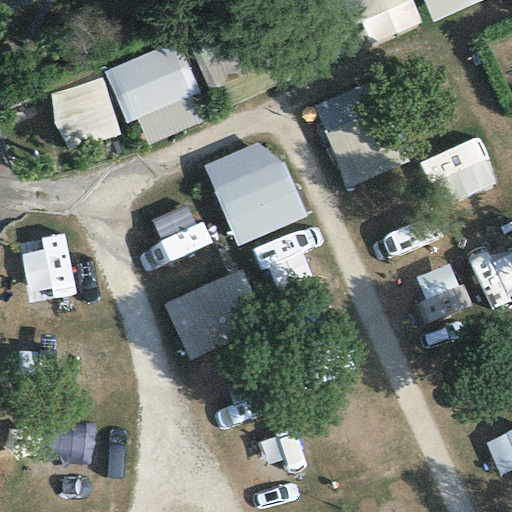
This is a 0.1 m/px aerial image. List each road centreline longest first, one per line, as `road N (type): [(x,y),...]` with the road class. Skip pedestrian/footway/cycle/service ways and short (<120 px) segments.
road 1 (track): [(454,511),(288,150),(235,131),(117,193),(101,234),(176,458),(218,511)]
road 2 (unknown): [(235,131),(409,46),(437,41),(462,48),(511,145)]
